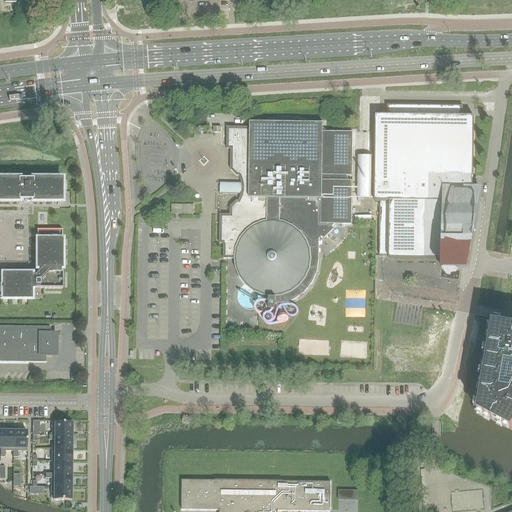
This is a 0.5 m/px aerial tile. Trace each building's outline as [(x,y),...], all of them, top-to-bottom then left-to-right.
[(473,177),(473,117),(463,117),(463,106),(387,105),(386,116),(376,116),(375,133),(375,202),(380,202),(379,256),(389,256),(389,259),(434,260),(442,260),(442,261),(442,270),(468,271),(469,271),(471,260),(479,205),(481,188),(473,187),(473,181),(472,181),(473,177)] [(268,121),(262,123),(250,123),(250,128),(227,127),(226,149),(230,149),(230,170),(236,176),(239,176),(240,179),(241,181),(241,184),(236,184),(236,188),(236,194),(241,194),(240,196),(239,199),(238,201),(236,201),(230,207),(230,215),(220,215),(219,244),(223,244),(223,259),(228,259),(234,259),(235,269),(239,278),(243,283),(245,286),(253,292),(262,296),(264,296),(269,297),(269,311),(275,311),(275,305),(284,304),(295,299),(305,292),(312,283),(317,272),(319,260),(319,239),(322,237),(324,239),(333,229),(331,227),(334,224),(351,225),(352,181),(348,181),(348,176),(352,176),(353,133),(349,133),(327,132),(323,129),(323,124),(310,124),(303,121),(295,119),(286,119),(278,119),(273,120),(268,121)] [(358,156),(358,199),(371,199),(371,157),(358,156)] [(0,202),(19,202),(32,202),(62,202),(62,179),(0,178),(0,202)] [(171,206),(171,214),(193,215),(193,205),(171,205),(171,206)] [(32,274),(6,274),(0,274),(0,299),(32,300),(32,289),(62,289),(62,230),(37,230),(37,269),(32,274)] [(511,327),(492,324),(477,412),(511,430),(511,428),(511,327)] [(0,362),(45,363),(45,354),(49,355),(49,356),(49,357),(51,354),(51,352),(52,351),(52,348),(53,346),(53,345),(53,343),(53,341),(53,340),(53,338),(53,336),(50,336),(50,327),(0,326),(0,362)] [(52,423),(52,436),(49,436),(72,436),(72,423),(52,423)] [(5,458),(5,452),(13,452),(13,432),(0,431),(0,448),(0,449),(0,458),(5,458)] [(13,458),(18,458),(18,452),(26,452),(27,432),(13,432),(13,452),(13,458)] [(49,441),(55,441),(54,449),(71,449),(72,436),(49,436),(49,441)] [(54,449),(51,449),(51,462),(54,462),(71,462),(71,449),(54,449)] [(54,462),(54,474),(71,475),(71,462),(54,462)] [(54,474),(45,474),(45,479),(51,479),(51,487),(71,487),(71,475),(54,474)] [(219,511),(277,511),(278,511),(330,511),(330,482),(283,482),(283,481),(215,480),(215,481),(182,481),(181,510),(219,511)] [(51,488),(54,488),(54,500),(71,501),(71,487),(51,487),(51,488)]
